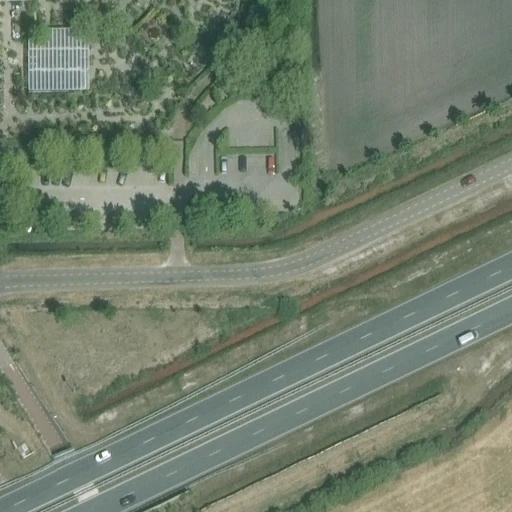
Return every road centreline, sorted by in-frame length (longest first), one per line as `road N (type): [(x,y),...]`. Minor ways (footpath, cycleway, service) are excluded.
road 1 (trunk): [(511,266),(1,511)]
road 2 (tertiary): [(0,284),(246,275),(330,255),(511,168)]
road 3 (trunk): [(93,511),(511,310)]
